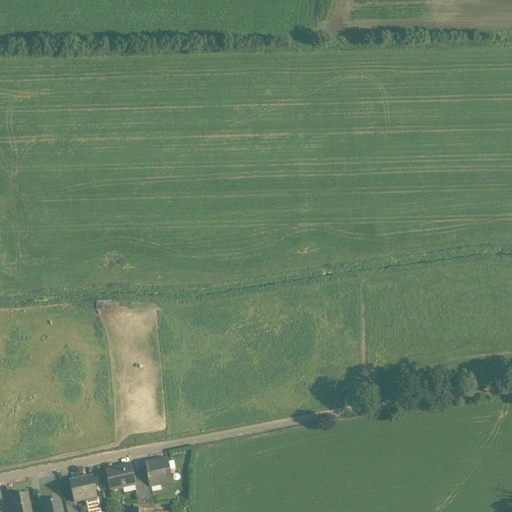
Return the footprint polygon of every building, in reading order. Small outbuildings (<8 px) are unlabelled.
[(113,313),(113,303),(99,303),(99,313),(113,313)] [(167,459),(146,464),(147,473),(150,487),(151,487),(172,483),(167,459)] [(131,466),(116,469),(116,468),(106,470),(111,490),(135,485),(136,485),(134,476),(131,464),(131,466)] [(147,473),(141,475),(145,490),(151,489),(151,487),(150,487),(147,473)] [(141,475),(134,476),(136,485),(135,485),(136,492),(145,490),(141,475)] [(93,477),(70,482),(74,502),(87,499),(90,499),(89,496),(97,494),(93,477)] [(31,511),(27,494),(12,498),(15,511),(31,511)] [(97,494),(89,496),(90,499),(87,499),(89,511),(100,511),(97,497),(97,494)] [(62,511),(60,500),(42,504),(44,511),(62,511)] [(66,503),(67,511),(74,511),(72,501),(66,503)] [(184,511),(184,503),(173,503),(173,511),(184,511)]
